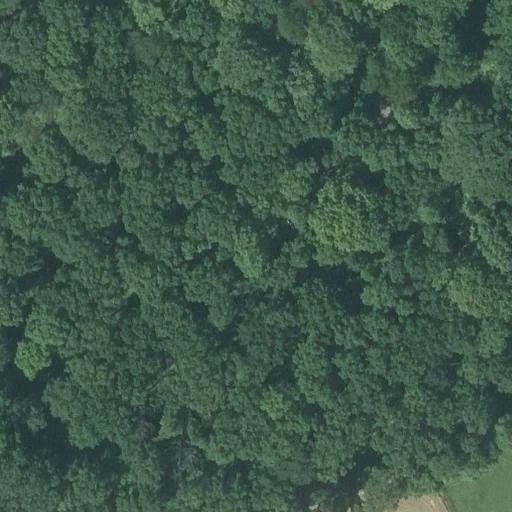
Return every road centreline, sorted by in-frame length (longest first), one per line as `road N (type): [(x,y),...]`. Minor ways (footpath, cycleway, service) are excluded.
road 1 (tertiary): [(256,0),(511,189)]
road 2 (track): [(273,511),(511,425)]
